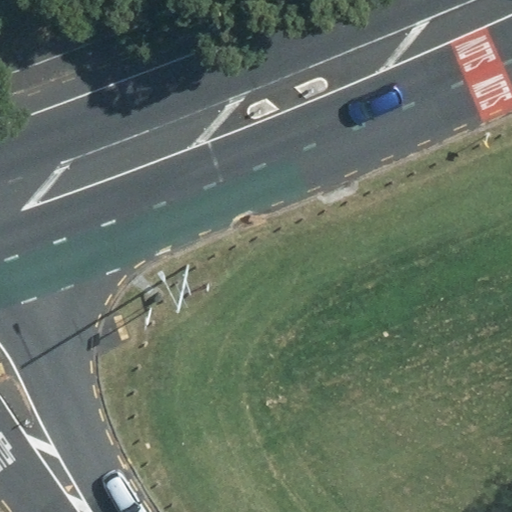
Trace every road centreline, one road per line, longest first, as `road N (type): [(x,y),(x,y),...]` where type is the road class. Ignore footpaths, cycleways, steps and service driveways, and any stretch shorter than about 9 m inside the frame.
road 1 (primary): [(0,214),(511,3)]
road 2 (tertiary): [(0,233),(70,487)]
